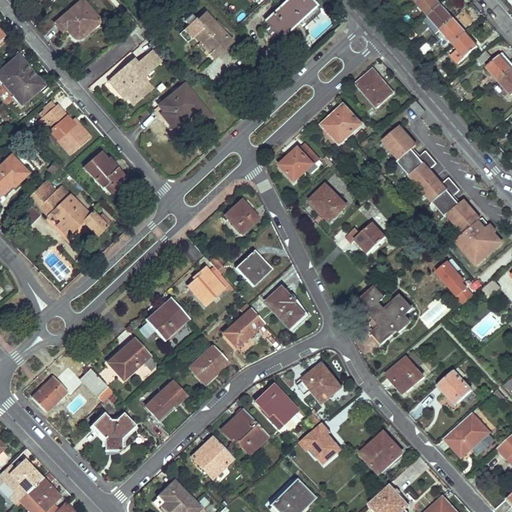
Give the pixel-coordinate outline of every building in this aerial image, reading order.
[(79,39),(100,21),(82,0),(56,23),(63,31),(66,28),(74,38),(76,38),(78,39),(79,39)] [(317,6),(310,0),(287,0),(265,20),(282,38),(317,6)] [(418,0),(415,3),(427,17),(440,7),(436,3),(437,2),(435,0),(418,0)] [(427,17),(440,31),(453,19),(444,9),(443,10),(440,7),(427,17)] [(215,60),(233,43),(222,31),(214,23),(205,13),(197,21),(195,19),(183,30),(192,39),(195,36),(211,54),(210,54),(215,60)] [(440,31),(427,17),(423,22),(435,36),(440,31)] [(453,19),(440,31),(452,45),(464,34),(460,30),(461,29),(453,19)] [(225,28),(217,20),(214,23),(222,31),(225,28)] [(464,34),(452,45),(457,50),(450,56),(457,65),(477,47),(467,37),(464,34)] [(132,106),(153,88),(144,77),(163,61),(153,50),(139,61),(131,68),(128,64),(112,78),(122,89),(117,93),(124,101),(127,99),(132,106)] [(476,60),(479,63),(481,66),(491,58),(486,52),(476,60)] [(508,59),(503,53),(486,67),(499,82),(511,70),(511,68),(506,61),(508,59)] [(43,86),(18,56),(0,71),(0,80),(20,105),(43,86)] [(135,57),(128,64),(131,68),(139,61),(135,57)] [(396,93),(375,69),(358,84),(379,108),(396,93)] [(511,70),(499,82),(511,96),(511,95),(511,70)] [(107,81),(117,93),(122,89),(112,78),(107,81)] [(191,114),(201,126),(212,117),(185,84),(161,104),(166,110),(161,114),(166,121),(173,129),(191,114)] [(420,117),(426,111),(416,99),(409,105),(420,117)] [(166,110),(161,104),(154,110),(164,122),(166,121),(161,114),(166,110)] [(72,152),(89,138),(77,122),(73,125),(71,122),(58,106),(43,118),(49,124),(53,129),(50,131),(57,140),(61,137),(72,152)] [(363,125),(345,106),(324,125),(341,144),(363,125)] [(49,124),(43,118),(38,122),(43,129),(49,124)] [(455,241),(467,254),(469,252),(478,262),(488,253),(485,249),(493,243),(495,245),(500,240),(494,233),(495,231),(489,224),(484,228),(478,220),(479,219),(463,200),(458,204),(452,196),(459,190),(448,177),(441,184),(429,170),(436,163),(425,151),(418,158),(411,150),(416,146),(399,127),(383,142),(399,161),(398,163),(444,216),(446,214),(463,234),(455,241)] [(57,140),(69,154),(72,152),(61,137),(57,140)] [(282,166),(297,181),(320,159),(307,145),(301,150),(300,148),(282,166)] [(496,153),(501,160),(505,157),(500,150),(496,153)] [(109,158),(107,160),(101,152),(85,167),(107,192),(114,186),(125,176),(109,158)] [(14,187),(28,174),(11,156),(0,166),(0,195),(12,184),(14,187)] [(60,166),(56,162),(49,169),(53,173),(60,166)] [(93,211),(92,212),(91,213),(89,210),(88,212),(75,200),(77,198),(75,196),(74,198),(51,175),(29,197),(68,237),(85,221),(99,234),(107,226),(102,222),(107,218),(102,213),(98,217),(93,211)] [(347,205),(327,185),(311,201),(330,221),(347,205)] [(114,186),(107,192),(110,195),(116,189),(114,186)] [(257,219),(241,201),(225,216),(241,234),(257,219)] [(386,237),(373,224),(362,234),(356,228),(347,237),(352,243),(356,240),(368,253),(386,237)] [(272,269),(254,251),(235,268),(253,287),(272,269)] [(435,270),(457,297),(472,285),(449,258),(435,270)] [(210,263),(214,267),(217,271),(222,266),(214,259),(210,263)] [(206,305),(228,283),(217,271),(214,267),(210,271),(208,270),(189,286),(206,305)] [(490,295),(501,287),(495,279),(484,288),(490,295)] [(292,302),(294,301),(295,299),(283,287),(267,303),(291,328),(305,315),(292,302)] [(405,314),(413,308),(402,295),(386,309),(380,302),(385,297),(376,287),(360,301),(382,326),(375,332),(383,343),(399,329),(400,331),(412,321),(405,314)] [(170,298),(145,321),(164,342),(189,319),(170,298)] [(224,333),(236,348),(264,323),(247,304),(241,310),(245,314),(224,333)] [(123,380),(137,368),(151,355),(135,338),(108,363),(123,380)] [(203,384),(228,361),(213,346),(189,368),(203,384)] [(414,353),(388,375),(404,393),(424,376),(418,369),(423,364),(414,353)] [(157,365),(154,362),(151,358),(145,364),(151,371),(157,365)] [(342,388),(323,364),(304,379),(322,403),(342,388)] [(465,375),(462,372),(460,369),(456,372),(454,371),(438,385),(456,405),(472,391),(461,378),(465,375)] [(102,403),(107,398),(113,392),(91,370),(80,381),(102,403)] [(72,392),(70,390),(67,387),(65,389),(53,377),(31,398),(45,412),(58,400),(60,403),(72,392)] [(173,406),(174,407),(187,394),(174,380),(145,406),(158,420),(173,406)] [(283,424),(298,411),(274,385),(256,401),(270,416),(273,413),(283,424)] [(248,454),(268,435),(244,409),(224,428),(248,454)] [(135,426),(129,419),(123,413),(116,420),(110,420),(103,414),(91,425),(104,439),(104,450),(121,451),(121,438),(135,426)] [(489,432),(472,413),(445,438),(462,457),(489,432)] [(324,463),(340,449),(321,425),(300,442),(307,451),(311,448),(324,463)] [(384,433),(361,454),(379,474),(402,453),(384,433)] [(511,435),(498,449),(511,464),(511,435)] [(213,479),(234,458),(214,437),(192,458),(213,479)] [(27,493),(42,479),(25,461),(10,475),(27,493)] [(261,468),(256,472),(260,477),(265,472),(261,468)] [(297,478),(270,505),(277,511),(301,511),(316,497),(297,478)] [(42,479),(27,493),(44,510),(59,496),(42,479)] [(195,511),(199,509),(172,482),(157,496),(164,503),(160,507),(164,511),(195,511)] [(407,511),(405,509),(409,506),(389,485),(369,504),(376,511),(407,511)] [(424,511),(457,511),(443,496),(424,511)] [(73,511),(65,502),(54,511),(73,511)]
